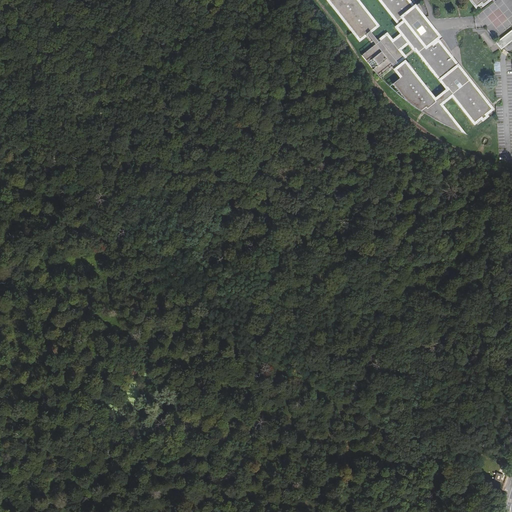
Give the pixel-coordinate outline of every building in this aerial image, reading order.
[(327,0),(328,0),(329,0),(332,3),(331,4),(345,22),(344,23),(351,31),(352,30),(357,25),(359,27),(353,32),(359,39),(376,25),(355,0),(387,0),(404,20),(399,24),(396,27),(402,34),(392,42),(386,35),(361,55),(366,61),(371,67),(379,77),(401,58),(395,51),(407,41),(413,49),(414,48),(421,42),(424,46),(417,52),(422,57),(420,58),(437,79),(438,78),(445,87),(446,87),(449,91),(435,102),(411,72),(414,69),(408,62),(398,69),(403,74),(392,83),(407,103),(414,108),(421,113),(426,109),(432,116),(430,118),(446,126),(452,121),(441,107),(440,108),(438,105),(439,104),(451,94),(474,122),(480,117),(482,119),(485,116),(484,114),(491,109),(457,66),(448,57),(452,54),(447,46),(441,38),(436,43),(433,40),(435,38),(431,34),(429,36),(425,31),(424,25),(423,18),(421,11),(418,3),(412,7),(406,0),(327,0)] [(404,20),(387,0),(379,0),(399,24),(404,20)] [(431,34),(435,38),(438,36),(423,18),(424,25),(425,31),(429,36),(431,34)] [(511,39),(511,30),(497,43),(501,48),(511,39)] [(421,42),(414,48),(417,52),(424,46),(421,42)] [(457,66),(455,61),(452,54),(448,57),(457,66)] [(421,113),(430,118),(432,116),(426,109),(421,113)] [(452,121),(446,126),(457,131),(459,129),(452,121)]
